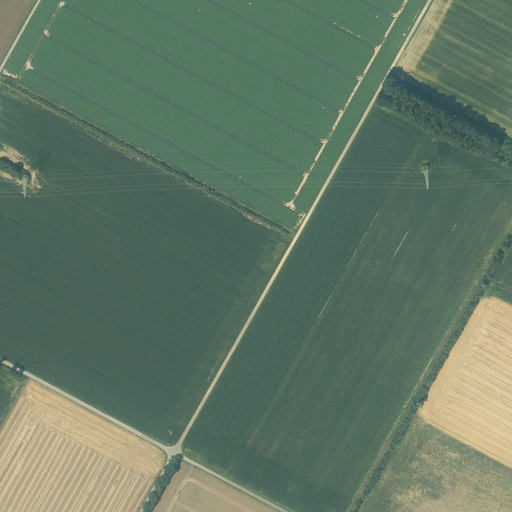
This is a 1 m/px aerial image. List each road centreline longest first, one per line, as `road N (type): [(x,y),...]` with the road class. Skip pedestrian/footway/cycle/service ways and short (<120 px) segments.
road 1 (track): [(140,511),(430,0)]
road 2 (unclassified): [(0,360),(284,511)]
